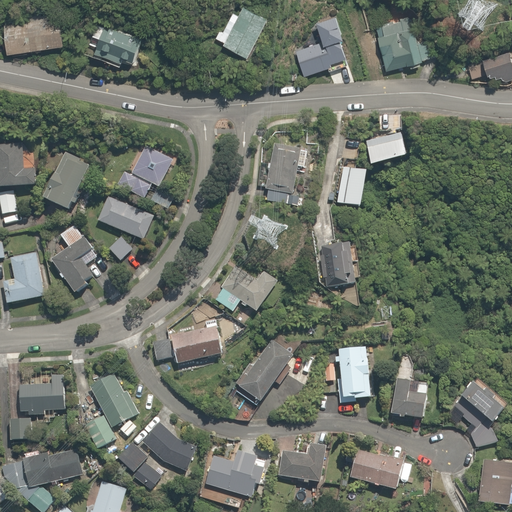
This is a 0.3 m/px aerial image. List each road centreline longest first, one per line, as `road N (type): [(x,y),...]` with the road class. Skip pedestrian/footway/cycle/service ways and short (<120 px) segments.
road 1 (residential): [(451,458),(328,425),(214,429),(158,395),(111,323)]
road 2 (residential): [(244,106),(238,196),(208,261),(169,307),(140,323),(111,323)]
road 3 (residential): [(511,99),(409,95),(244,106)]
road 4 (residential): [(111,323),(178,250),(202,193),(203,108)]
road 5 (residential): [(203,108),(127,105),(0,78)]
